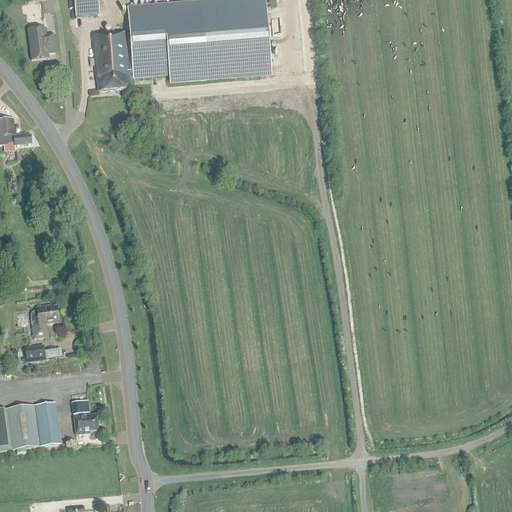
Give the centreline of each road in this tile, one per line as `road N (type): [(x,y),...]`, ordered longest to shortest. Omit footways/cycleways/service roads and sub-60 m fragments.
road 1 (unclassified): [(148,482),(135,461),(118,307),(103,249),(53,137),(0,68)]
road 2 (track): [(360,463),(339,286),(302,88)]
road 3 (unclassified): [(148,482),(410,458)]
